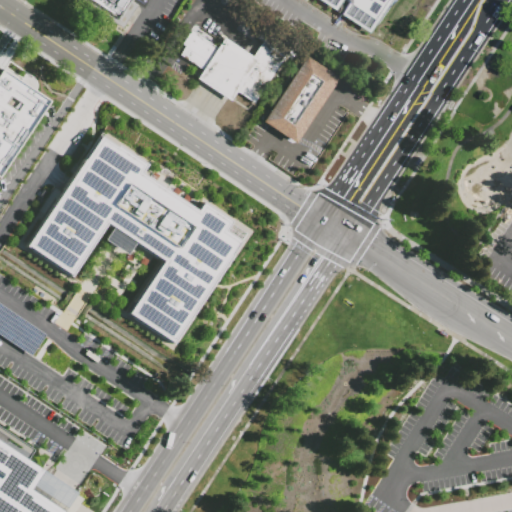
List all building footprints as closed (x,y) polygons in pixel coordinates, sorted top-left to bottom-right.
[(75,0),(133,0),(131,4),(137,8),(122,31),(75,0)] [(395,0),(376,29),(332,0),(395,0)] [(225,40),(254,60),(264,45),(286,59),(256,104),(238,92),(231,103),(213,91),(205,86),(198,81),(203,73),(180,57),(186,49),(183,47),(192,33),(204,41),(218,50),(225,40)] [(262,124),(306,59),(338,81),(294,146),(262,124)] [(0,68),(49,101),(0,175),(0,68)] [(25,250),(100,135),(148,166),(141,177),(199,214),(203,207),(231,225),(225,235),(240,245),(174,345),(131,317),(165,264),(109,227),(74,281),(25,250)] [(448,336),(446,339),(438,334),(439,331),(448,336)] [(0,511),(0,444),(43,473),(30,493),(58,511),(0,511)]
